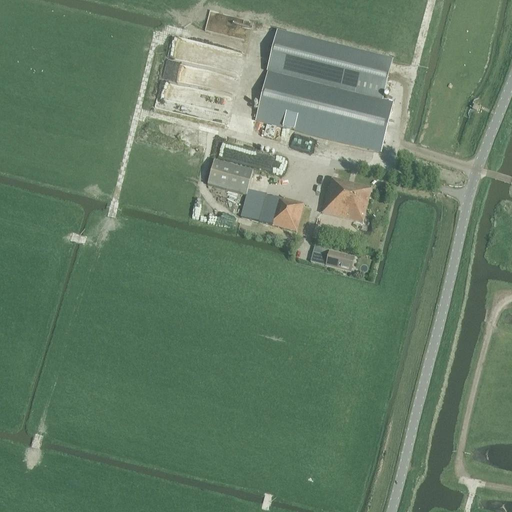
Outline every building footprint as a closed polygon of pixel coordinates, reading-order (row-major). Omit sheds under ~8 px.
[(235,32),(247,32),(248,22),(240,22),(240,19),(236,19),(235,32)] [(392,63),(277,34),(255,121),(283,128),(286,115),(298,118),(295,131),(381,152),(393,104),(383,101),(392,63)] [(210,93),(201,93),(200,102),(209,103),(210,93)] [(247,196),(253,172),(215,161),(208,185),(247,196)] [(372,190),(332,180),(330,190),(329,189),(322,214),(363,225),(372,190)] [(266,197),(248,191),(241,218),(259,223),(266,197)] [(276,199),(266,197),(259,223),(269,226),(297,233),(304,205),(284,200),(284,201),(276,199)] [(330,253),(326,267),(351,274),(354,259),(330,253)]
